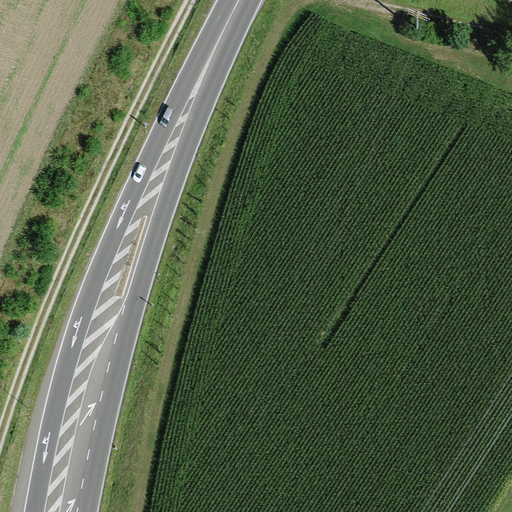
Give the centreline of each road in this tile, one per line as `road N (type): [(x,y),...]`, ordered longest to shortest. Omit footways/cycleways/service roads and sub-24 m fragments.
road 1 (primary): [(236,0),(182,90),(92,288),(35,511)]
road 2 (primary): [(88,511),(159,226),(243,0)]
road 3 (track): [(0,441),(65,262),(190,0)]
